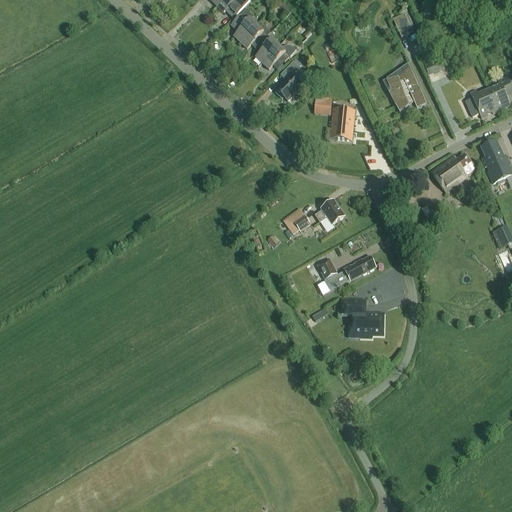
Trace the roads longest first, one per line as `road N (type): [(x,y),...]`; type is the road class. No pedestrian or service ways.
road 1 (unclassified): [(390,509),(351,434),(354,413),(406,359),(412,331),(410,282),(376,185)]
road 2 (unclassified): [(376,185),(297,168),(115,0)]
road 3 (unclassified): [(376,185),(511,121)]
